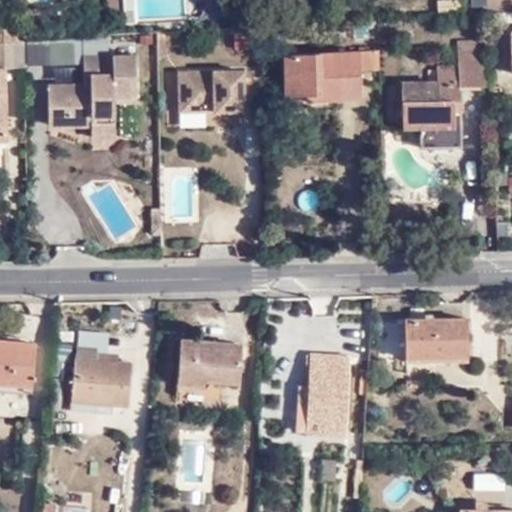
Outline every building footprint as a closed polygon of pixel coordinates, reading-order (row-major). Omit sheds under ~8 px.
[(113,0),(102,0),(103,12),(114,11),(113,0)] [(122,0),(124,25),(189,22),(187,0),(122,0)] [(439,14),(464,12),(463,0),(462,0),(438,2),(439,14)] [(370,19),(354,20),(355,38),(369,39),(370,19)] [(74,38),(23,39),(24,65),(74,63),(74,38)] [(23,39),(12,40),(12,65),(24,65),(23,39)] [(12,40),(0,40),(0,141),(3,141),(2,67),(12,65),(12,40)] [(360,50),(283,50),(285,90),(320,90),(320,97),(360,96),(360,70),(381,70),(380,50),(360,50)] [(463,52),(464,68),(466,68),(467,87),(490,87),(489,52),(463,52)] [(114,94),(137,94),(137,57),(83,59),(83,91),(68,91),(67,87),(48,88),(48,127),(91,125),(91,134),(114,134),(114,103),(114,94)] [(467,112),(467,87),(466,68),(464,68),(438,69),(438,85),(402,86),(404,128),(418,127),(461,126),(461,112),(467,112)] [(266,126),(265,77),(247,77),(247,70),(179,71),(180,114),(247,112),(247,126),(266,126)] [(307,97),(320,97),(320,90),(285,90),(286,104),(307,103),(307,97)] [(138,101),(137,94),(114,94),(114,103),(138,101)] [(461,126),(418,127),(418,149),(461,149),(461,126)] [(166,168),(170,222),(199,220),(195,166),(166,168)] [(166,234),(166,208),(155,207),(155,234),(166,234)] [(407,352),(468,352),(468,315),(407,314),(407,352)] [(182,385),(210,385),(210,379),(247,380),(247,341),(184,339),(182,385)] [(0,384),(32,388),(36,346),(0,342),(0,384)] [(309,363),(308,379),(308,380),(307,394),(307,395),(306,410),(320,411),(319,422),(343,423),(347,349),(303,347),(303,363),(309,363)] [(72,348),(70,380),(80,380),(81,362),(92,364),(93,355),(93,350),(72,348)] [(113,356),(93,355),(92,364),(113,365),(113,356)] [(70,380),(68,401),(110,404),(125,404),(127,366),(113,365),(92,364),(81,362),(80,380),(70,380)] [(296,393),(307,394),(308,380),(308,379),(297,379),(296,393)] [(110,417),(110,404),(68,401),(67,414),(110,417)] [(187,438),(187,484),(210,484),(210,438),(187,438)] [(65,511),(90,511),(92,504),(67,501),(65,511)]
